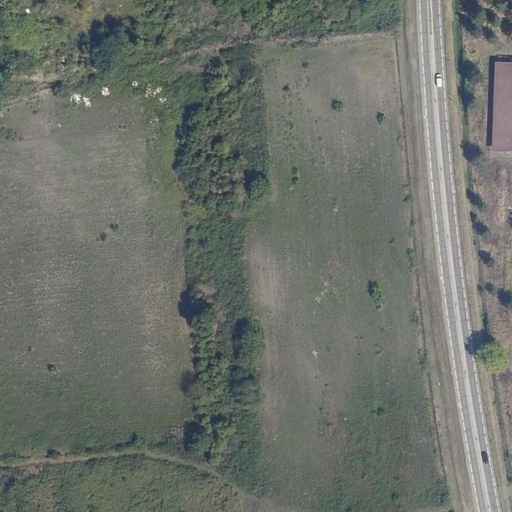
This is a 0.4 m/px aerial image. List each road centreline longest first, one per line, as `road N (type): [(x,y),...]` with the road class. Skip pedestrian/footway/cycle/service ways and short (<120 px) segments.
road 1 (secondary): [(424,0),(447,282),(484,511)]
road 2 (secondary): [(494,511),(452,228),(435,0)]
road 3 (track): [(0,99),(243,42),(425,29)]
road 4 (track): [(303,511),(268,503),(193,462),(141,452),(0,467)]
